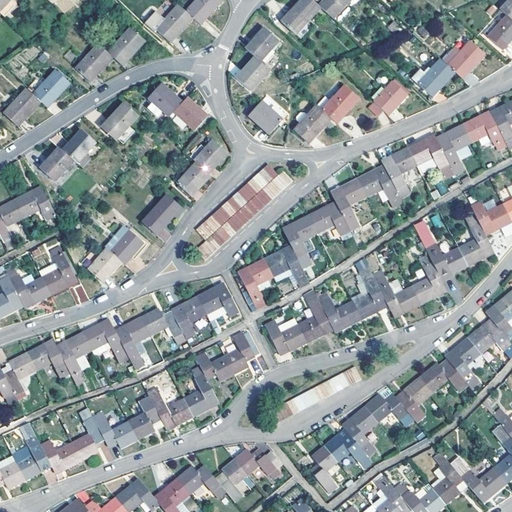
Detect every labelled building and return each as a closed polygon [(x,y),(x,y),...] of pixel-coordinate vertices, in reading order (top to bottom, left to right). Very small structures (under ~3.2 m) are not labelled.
[(17,5),(12,0),(0,12),(0,14),(5,18),(17,5)] [(0,0),(0,12),(12,0),(11,0),(0,0)] [(193,19),(197,23),(203,17),(206,19),(223,1),(222,0),(196,0),(185,12),(193,19)] [(296,33),(306,23),(320,7),(319,6),(312,0),(301,0),(287,16),(290,18),(284,25),(295,35),(296,33)] [(327,2),(325,0),(323,0),(319,6),(320,7),(321,8),(327,2)] [(321,8),(333,19),(351,0),(325,0),(327,2),(321,8)] [(511,0),(509,0),(500,10),(507,16),(511,20),(511,0)] [(493,16),(497,8),(490,4),(486,12),(493,16)] [(156,30),(168,41),(174,35),(177,37),(193,19),(185,12),(178,5),(156,30)] [(281,22),(284,25),(290,18),(287,16),(281,22)] [(506,42),(508,44),(511,40),(511,20),(507,16),(488,37),(500,48),(506,42)] [(200,26),(206,19),(203,17),(197,23),(200,26)] [(311,27),(306,23),(296,33),(301,38),(311,27)] [(422,25),(417,30),(424,38),(430,33),(422,25)] [(113,58),(119,65),(126,58),(129,61),(145,42),(130,29),(107,53),(113,58)] [(265,29),(251,43),(254,45),(248,52),(255,58),(259,62),(261,60),(270,50),(278,41),(265,29)] [(170,44),(177,37),(174,35),(168,41),(170,44)] [(465,71),(467,74),(485,55),(470,42),(447,66),(455,73),(460,77),(465,71)] [(506,42),(500,48),(503,51),(508,44),(506,42)] [(254,45),(251,43),(245,49),(248,52),(254,45)] [(75,70),(87,81),(93,73),(97,76),(113,58),(107,53),(98,45),(75,70)] [(275,54),(270,50),(261,60),(265,64),(275,54)] [(122,68),(129,61),(126,58),(119,65),(122,68)] [(255,58),(242,72),(245,75),(239,82),(250,92),(269,70),(259,62),(255,58)] [(436,88),(438,91),(455,73),(447,66),(440,60),(418,84),(429,95),(436,88)] [(227,72),(235,76),(239,68),(231,64),(227,72)] [(41,103),(45,107),(51,100),(54,102),(70,84),(56,71),(33,95),(41,103)] [(245,75),(242,72),(236,79),(239,82),(245,75)] [(93,73),(87,81),(90,83),(97,76),(93,73)] [(392,107),(395,109),(408,95),(393,82),(374,102),(386,113),(392,107)] [(173,100),(175,97),(161,84),(148,98),(153,103),(163,112),(169,118),(169,117),(174,112),(180,106),(173,100)] [(340,115),(343,118),(359,99),(345,86),(331,101),(322,111),(331,119),(334,122),(340,115)] [(432,97),(438,91),(436,88),(429,95),(432,97)] [(4,115),(15,125),(21,118),(24,121),(41,103),(33,95),(27,90),(4,115)] [(262,102),(283,120),(287,117),(284,114),(286,112),(267,96),(262,102)] [(331,101),(325,96),(316,106),(322,111),(331,101)] [(182,103),(175,97),(173,100),(180,106),(182,103)] [(199,114),(201,111),(186,98),(182,103),(180,106),(174,112),(169,117),(174,122),(178,117),(187,124),(195,132),(206,121),(199,114)] [(47,109),(54,102),(51,100),(45,107),(47,109)] [(503,114),(493,119),(505,142),(508,148),(509,150),(511,148),(511,132),(509,126),(511,123),(511,101),(499,108),(503,114)] [(249,116),(263,129),(266,126),(272,132),(283,120),(262,102),(249,116)] [(157,118),(163,112),(153,103),(148,109),(157,118)] [(124,104),(107,122),(110,124),(104,130),(116,141),(118,139),(129,127),(138,117),(124,104)] [(316,106),(308,115),(304,111),(302,111),(298,116),(298,119),(302,122),(294,130),(306,142),(312,135),(315,137),(331,119),(322,111),(316,106)] [(386,113),(388,116),(395,109),(392,107),(386,113)] [(490,112),(493,119),(503,114),(499,108),(490,112)] [(208,118),(201,111),(199,114),(206,121),(208,118)] [(496,146),(505,142),(493,119),(490,112),(489,112),(463,125),(472,143),(489,134),(495,146),(496,146)] [(337,124),(343,118),(340,115),(334,122),(337,124)] [(178,117),(174,122),(182,129),(187,124),(178,117)] [(21,118),(15,125),(18,128),(24,121),(21,118)] [(110,124),(107,122),(101,128),(104,130),(110,124)] [(455,151),(472,143),(463,125),(437,138),(438,141),(450,164),(455,176),(465,171),(455,151)] [(266,126),(263,129),(270,135),(272,132),(266,126)] [(129,127),(118,139),(123,144),(134,132),(129,127)] [(82,130),(68,145),(71,147),(66,154),(74,162),(77,164),(96,143),(82,130)] [(435,134),(425,139),(429,146),(438,141),(437,138),(435,134)] [(312,135),(306,142),(308,144),(315,137),(312,135)] [(445,180),(455,175),(450,164),(438,141),(429,146),(425,139),(408,148),(417,166),(434,157),(440,169),(445,180)] [(196,164),(205,172),(212,165),(214,168),(227,154),(213,140),(194,162),(196,164)] [(496,146),(499,152),(508,148),(505,142),(496,146)] [(71,147),(68,145),(63,151),(66,154),(71,147)] [(59,148),(46,162),(49,165),(43,172),(55,182),(74,162),(66,154),(63,151),(59,148)] [(400,175),(417,166),(408,148),(391,157),(382,162),(384,166),(387,173),(396,191),(406,186),(400,175)] [(40,169),(43,172),(49,165),(46,162),(40,169)] [(177,185),(188,195),(195,188),(198,190),(210,176),(208,175),(205,172),(196,164),(177,185)] [(269,164),(264,169),(272,179),(277,174),(269,164)] [(205,172),(208,175),(214,168),(212,165),(205,172)] [(384,166),(375,171),(378,178),(387,173),(384,166)] [(264,169),(258,174),(267,184),(272,179),(264,169)] [(283,171),(278,175),(288,186),(293,181),(283,171)] [(389,201),(399,196),(396,191),(387,173),(378,178),(375,171),(357,180),(366,198),(383,189),(389,201)] [(258,174),(253,178),(262,189),(267,184),(258,174)] [(278,175),(273,180),(283,191),(288,186),(278,175)] [(253,178),(248,183),(257,193),(262,189),(253,178)] [(273,180),(268,185),(277,195),(283,191),(273,180)] [(366,198),(357,180),(340,188),(343,195),(334,199),(336,202),(350,231),(360,226),(350,206),(366,198)] [(438,189),(430,192),(433,198),(448,193),(443,181),(436,184),(438,189)] [(248,183),(243,188),(252,198),(257,193),(248,183)] [(268,185),(263,189),(272,200),(277,195),(268,185)] [(41,187),(31,192),(35,198),(45,194),(41,187)] [(195,188),(188,195),(191,198),(198,190),(195,188)] [(243,188),(237,193),(247,203),(252,198),(243,188)] [(331,193),(334,199),(343,195),(340,188),(331,193)] [(263,189),(257,194),(267,205),(272,200),(263,189)] [(56,217),(45,194),(35,198),(31,192),(15,201),(24,219),(40,210),(46,222),(56,217)] [(237,193),(232,197),(241,208),(247,203),(237,193)] [(257,194),(252,199),(262,210),(267,205),(257,194)] [(181,209),(167,196),(142,224),(154,233),(160,227),(163,229),(181,209)] [(232,197),(227,202),(236,213),(241,208),(232,197)] [(252,199),(247,204),(256,214),(262,210),(252,199)] [(7,227),(24,219),(15,201),(0,208),(0,214),(1,216),(0,216),(0,235),(7,249),(16,245),(13,239),(14,239),(7,227)] [(420,205),(423,209),(429,205),(425,201),(420,205)] [(511,222),(511,221),(504,205),(487,213),(481,201),(471,206),(475,214),(482,229),(493,224),(496,231),(511,222)] [(227,202),(222,207),(231,217),(236,213),(227,202)] [(340,237),(351,232),(350,231),(336,202),(309,216),(318,233),(335,226),(340,237)] [(247,204),(242,208),(251,219),(256,214),(247,204)] [(222,207),(217,211),(226,221),(231,217),(222,207)] [(251,219),(242,208),(237,213),(246,224),(251,219)] [(217,211),(212,216),(221,226),(226,221),(217,211)] [(237,213),(232,218),(241,228),(246,224),(237,213)] [(438,214),(430,217),(435,228),(443,225),(438,214)] [(482,229),(475,214),(465,219),(475,240),(459,248),(468,267),(495,253),(486,235),(482,229)] [(221,226),(212,216),(207,221),(216,231),(221,226)] [(301,242),(318,233),(309,216),(283,229),(291,246),(298,259),(307,254),(301,242)] [(232,218),(227,222),(236,232),(241,228),(232,218)] [(216,231),(207,221),(201,226),(210,236),(216,231)] [(414,226),(418,233),(428,228),(424,221),(414,226)] [(227,222),(222,227),(231,237),(236,232),(227,222)] [(482,229),(486,235),(496,231),(493,224),(482,229)] [(206,240),(210,236),(201,226),(196,230),(206,240)] [(117,244),(128,231),(124,227),(113,240),(117,244)] [(160,227),(154,233),(157,236),(163,229),(160,227)] [(222,227),(216,232),(226,242),(231,237),(222,227)] [(452,277),(451,275),(468,267),(459,248),(442,256),(428,228),(418,233),(429,254),(438,273),(441,278),(443,282),(452,277)] [(122,262),(122,263),(129,255),(131,258),(143,244),(128,231),(117,244),(113,240),(106,248),(107,249),(122,262)] [(216,232),(211,237),(220,247),(226,242),(216,232)] [(211,237),(206,241),(215,251),(220,247),(211,237)] [(206,241),(201,246),(210,256),(215,251),(206,241)] [(210,256),(201,246),(196,251),(205,261),(210,256)] [(291,269),(301,289),(310,283),(298,259),(291,246),(265,260),(274,277),(291,269)] [(43,278),(52,296),(78,283),(59,247),(50,251),(59,269),(43,278)] [(88,271),(100,281),(106,274),(109,277),(122,262),(107,249),(88,271)] [(438,273),(429,254),(418,258),(428,278),(412,287),(421,305),(448,291),(443,282),(441,278),(438,273)] [(122,263),(125,265),(131,258),(129,255),(122,263)] [(255,306),(257,310),(266,306),(263,299),(264,299),(257,286),(274,277),(265,260),(248,268),(251,275),(242,280),(253,303),(254,303),(255,306)] [(375,279),(369,267),(359,272),(370,294),(353,302),(362,320),(379,312),(375,305),(385,300),(375,279)] [(251,275),(248,268),(238,273),(242,280),(251,275)] [(52,296),(43,278),(26,286),(20,275),(18,276),(15,270),(7,274),(9,278),(21,300),(24,307),(25,309),(52,296)] [(106,274),(100,281),(103,283),(109,277),(106,274)] [(388,307),(394,318),(421,305),(412,287),(395,295),(384,274),(375,279),(385,300),(388,307)] [(0,284),(5,294),(0,296),(0,319),(24,307),(21,300),(9,278),(0,282),(0,284)] [(198,297),(207,315),(224,307),(230,319),(239,314),(224,284),(198,297)] [(76,290),(81,303),(87,300),(82,287),(76,290)] [(342,322),(345,328),(362,320),(353,302),(336,310),(331,299),(330,298),(327,292),(317,297),(319,300),(332,327),(342,322)] [(511,328),(507,322),(511,317),(511,298),(509,295),(494,306),(499,312),(490,319),(491,320),(509,342),(511,339),(511,328)] [(190,323),(207,315),(198,297),(181,305),(185,312),(175,317),(184,335),(186,340),(196,335),(190,323)] [(332,327),(319,300),(309,305),(315,317),(298,325),(307,343),(325,334),(334,330),(332,327)] [(375,305),(379,312),(388,307),(385,300),(375,305)] [(172,311),(175,317),(185,312),(181,305),(171,310),(172,311)] [(499,312),(494,306),(486,313),(490,319),(499,312)] [(151,336),(168,328),(177,345),(186,340),(184,335),(175,317),(172,311),(163,315),(160,309),(142,318),(151,336)] [(142,318),(115,332),(124,350),(136,371),(146,366),(135,345),(140,342),(151,336),(142,318)] [(115,355),(124,350),(115,332),(109,320),(83,334),(92,352),(109,343),(115,355)] [(495,342),(510,361),(511,358),(511,345),(509,342),(491,320),(468,338),(481,354),(495,342)] [(307,343),(298,325),(282,334),(275,321),(266,326),(278,349),(280,355),(289,351),(290,352),(307,343)] [(334,330),(335,333),(345,328),(342,322),(332,327),(334,330)] [(238,350),(224,357),(234,375),(248,367),(246,362),(260,355),(249,333),(244,335),(243,333),(232,338),(238,350)] [(83,334),(56,347),(68,370),(75,383),(85,378),(76,360),(92,352),(83,334)] [(467,366),(481,354),(468,338),(454,350),(459,356),(450,363),(467,384),(475,376),(467,366)] [(53,340),(44,345),(48,351),(56,347),(53,340)] [(148,357),(140,342),(135,345),(142,359),(148,357)] [(59,375),(68,370),(56,347),(48,351),(44,345),(26,355),(35,373),(53,363),(59,375)] [(459,356),(454,350),(445,358),(447,360),(450,363),(459,356)] [(205,352),(195,357),(200,366),(205,377),(214,372),(216,376),(220,382),(234,375),(224,357),(211,364),(205,352)] [(19,381),(35,373),(26,355),(9,363),(12,370),(4,375),(16,398),(25,393),(19,381)] [(458,391),(467,384),(450,363),(447,360),(439,367),(437,364),(420,378),(433,394),(450,380),(458,391)] [(200,391),(184,400),(193,418),(219,404),(207,380),(205,377),(200,366),(191,371),(195,379),(200,391)] [(9,405),(17,401),(16,398),(4,375),(0,367),(0,390),(5,399),(9,405)] [(355,367),(348,370),(355,382),(362,379),(355,367)] [(348,370),(341,374),(348,386),(355,382),(348,370)] [(207,380),(216,376),(214,372),(205,377),(207,380)] [(341,374),(336,377),(343,389),(348,386),(341,374)] [(336,377),(330,380),(337,392),(343,389),(336,377)] [(87,382),(85,378),(75,383),(77,387),(87,382)] [(417,407),(433,394),(420,378),(404,391),(406,394),(398,401),(414,420),(417,424),(425,417),(417,407)] [(330,380),(324,383),(331,395),(337,392),(330,380)] [(324,383),(318,386),(324,399),(331,395),(324,383)] [(318,386),(311,390),(318,402),(324,399),(318,386)] [(156,388),(147,393),(149,397),(161,420),(164,427),(166,432),(193,418),(184,400),(168,408),(161,396),(161,397),(156,388)] [(388,389),(380,395),(385,401),(393,394),(388,389)] [(311,390),(305,393),(312,405),(318,402),(311,390)] [(406,394),(404,391),(396,398),(398,401),(406,394)] [(305,393),(299,396),(306,408),(312,405),(305,393)] [(406,427),(414,420),(398,401),(396,398),(393,394),(385,401),(380,395),(365,407),(378,423),(393,411),(406,427)] [(299,396),(293,399),(300,412),(306,408),(299,396)] [(482,403),(491,413),(499,407),(490,396),(482,403)] [(146,414),(128,422),(138,441),(155,432),(152,425),(161,420),(149,397),(139,402),(146,414)] [(293,399),(287,402),(294,415),(300,412),(293,399)] [(287,402),(280,406),(288,418),(294,415),(287,402)] [(280,406),(274,409),(281,422),(288,418),(280,406)] [(363,435),(378,423),(365,407),(342,426),(345,430),(353,439),(368,458),(375,452),(374,450),(371,446),(372,445),(363,435)] [(511,420),(507,415),(505,415),(500,408),(492,414),(501,425),(511,438),(511,420)] [(275,425),(281,422),(274,409),(269,412),(275,425)] [(89,411),(82,415),(85,422),(83,423),(89,435),(72,444),(82,462),(99,453),(97,450),(95,446),(100,443),(105,441),(96,424),(93,418),(89,411)] [(105,419),(96,424),(105,441),(108,448),(117,443),(121,450),(138,441),(128,422),(112,431),(105,419)] [(164,427),(161,420),(152,425),(155,432),(164,427)] [(510,454),(494,467),(508,483),(511,479),(511,438),(501,425),(492,432),(510,454)] [(345,446),(353,439),(345,430),(337,437),(345,446)] [(40,445),(33,432),(24,436),(27,441),(27,443),(32,455),(16,463),(25,481),(51,467),(50,465),(48,461),(40,445)] [(337,437),(324,447),(337,463),(350,452),(358,463),(359,462),(364,468),(371,462),(368,458),(353,439),(345,446),(337,437)] [(50,440),(40,445),(48,461),(50,465),(51,467),(56,476),(82,462),(72,444),(56,452),(50,440)] [(32,455),(27,443),(11,451),(16,463),(32,455)] [(320,467),(312,473),(330,495),(338,489),(334,483),(326,472),(337,463),(324,447),(312,457),(318,464),(320,467)] [(234,460),(247,476),(259,466),(268,476),(269,475),(273,480),(281,475),(260,449),(252,456),(246,450),(234,460)] [(375,452),(368,458),(371,462),(379,455),(375,452)] [(459,458),(450,464),(468,487),(478,498),(485,491),(491,497),(508,483),(494,467),(478,480),(459,458)] [(247,476),(234,460),(221,470),(229,480),(221,487),(226,492),(235,503),(244,496),(235,486),(247,476)] [(447,478),(433,489),(446,505),(468,487),(450,464),(447,461),(439,468),(447,478)] [(0,486),(5,484),(8,491),(25,481),(16,463),(0,471),(0,486)] [(320,467),(318,464),(310,471),(312,473),(320,467)] [(192,466),(177,479),(190,495),(205,484),(213,493),(214,492),(219,498),(226,492),(221,487),(205,466),(197,472),(192,466)] [(390,502),(378,511),(377,511),(399,511),(396,508),(403,501),(402,498),(383,475),(374,482),(390,502)] [(150,511),(151,511),(160,505),(154,498),(139,479),(116,498),(127,511),(130,511),(143,503),(150,511)] [(179,511),(175,507),(190,495),(177,479),(154,498),(160,505),(165,511),(179,511)] [(418,502),(433,489),(428,484),(413,496),(418,502)] [(84,505),(91,500),(84,489),(76,495),(84,505)] [(411,510),(412,511),(437,511),(446,505),(433,489),(418,502),(413,496),(410,492),(402,498),(403,501),(411,510)] [(478,498),(483,504),(491,497),(485,491),(478,498)] [(127,511),(116,498),(101,510),(102,511),(127,511)] [(79,499),(70,506),(74,511),(75,511),(83,505),(79,499)] [(396,508),(399,511),(408,511),(411,510),(403,501),(396,508)] [(183,502),(177,506),(180,511),(188,511),(183,502)] [(297,511),(310,511),(303,502),(295,509),(297,511)]
